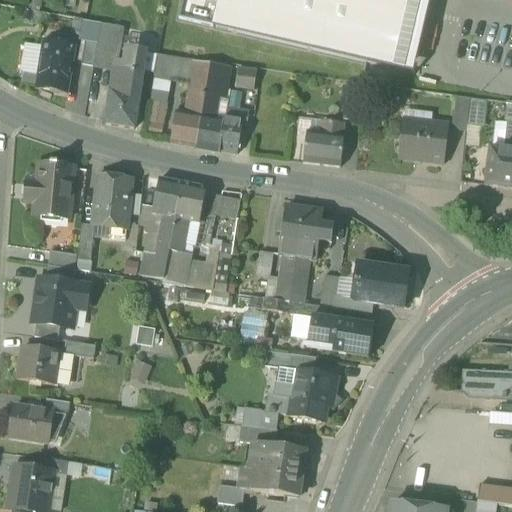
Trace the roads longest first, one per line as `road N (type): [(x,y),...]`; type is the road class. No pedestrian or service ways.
road 1 (unclassified): [(6,108),(122,157),(399,208),(477,300)]
road 2 (residential): [(342,511),(371,439),(422,352),(477,300)]
